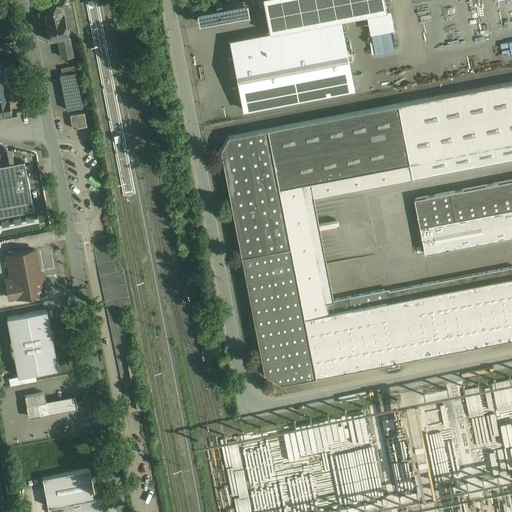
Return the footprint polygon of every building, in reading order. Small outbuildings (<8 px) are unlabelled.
[(67,0),(40,0),(43,11),(44,17),(49,40),(58,38),(62,57),(71,55),(67,36),(68,36),(63,7),(69,6),(67,0)] [(262,0),(267,20),(369,0),(262,0)] [(221,2),(215,3),(216,6),(216,8),(196,11),(199,23),(249,13),(247,2),(222,6),(222,5),(221,2)] [(194,4),(182,6),(184,18),(196,16),(194,4)] [(340,20),(230,41),(243,110),(354,89),(340,20)] [(67,109),(87,105),(78,64),(62,67),(63,73),(60,74),(67,109)] [(511,82),(398,104),(409,163),(411,170),(412,178),(511,158),(511,82)] [(0,92),(0,115),(1,115),(12,113),(7,92),(0,92)] [(398,104),(268,129),(279,188),(404,164),(409,163),(398,104)] [(84,112),(70,115),(73,128),(87,125),(84,112)] [(268,129),(228,137),(221,150),(264,373),(280,384),(316,377),(304,318),(279,188),(268,129)] [(24,161),(0,165),(0,207),(32,201),(24,161)] [(511,179),(392,203),(397,230),(511,208),(511,179)] [(32,201),(0,207),(0,215),(2,215),(2,217),(33,211),(32,201)] [(511,208),(397,230),(403,258),(511,236),(511,208)] [(35,249),(10,254),(14,277),(6,279),(10,298),(18,296),(18,297),(43,292),(35,249)] [(511,267),(385,292),(387,302),(351,309),(304,318),(316,377),(511,338),(511,267)] [(385,290),(349,297),(351,309),(387,302),(385,292),(385,290)] [(47,310),(7,318),(13,351),(11,351),(11,356),(14,356),(18,376),(58,369),(47,310)] [(44,392),(25,396),(27,405),(37,403),(46,402),(44,392)] [(46,402),(37,403),(39,414),(49,413),(46,402)] [(27,405),(29,416),(39,414),(37,403),(27,405)] [(90,469),(42,478),(48,507),(95,498),(90,469)]
